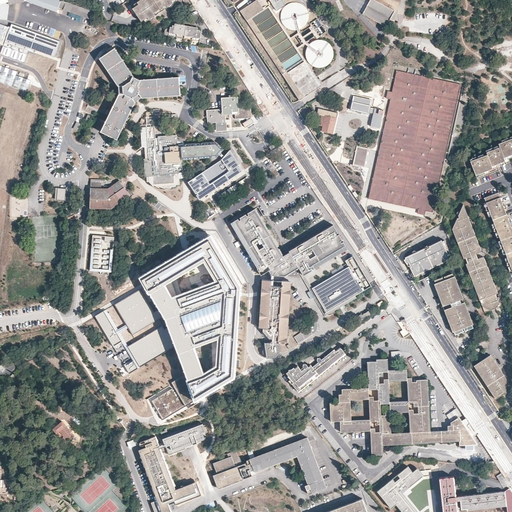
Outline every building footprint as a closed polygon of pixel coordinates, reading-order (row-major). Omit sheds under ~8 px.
[(0,0),(0,3),(8,1),(9,4),(23,2),(25,0),(56,12),(58,7),(93,20),(96,12),(66,1),(62,0),(0,0)] [(159,8),(153,0),(138,0),(136,1),(138,3),(132,7),(137,15),(141,21),(147,17),(148,19),(154,15),(153,13),(159,8)] [(153,0),(159,8),(165,4),(167,6),(173,2),(172,0),(153,0)] [(306,59),(299,49),(298,47),(292,39),(291,37),(270,4),(264,8),(258,0),(255,0),(240,10),(282,73),(303,59),(304,60),(306,59)] [(270,0),(277,9),(285,4),(282,0),(270,0)] [(390,20),(395,11),(375,0),(370,0),(363,14),(386,27),(387,26),(388,26),(390,25),(392,23),(390,20)] [(292,2),(291,2),(286,5),(283,9),(281,14),(282,20),(284,23),(287,26),(291,28),(295,29),(296,29),(297,29),(301,27),(305,25),(307,21),(308,17),(308,12),(306,7),(302,4),(298,2),(292,2)] [(303,46),(307,48),(307,47),(308,46),(305,44),(304,42),(311,38),(313,40),(317,37),(317,36),(324,32),(315,19),(309,24),(310,26),(298,33),(297,32),(297,31),(297,30),(296,29),(295,29),(296,34),(291,37),(292,39),(297,36),(302,44),(298,47),(299,49),(303,46)] [(63,40),(11,20),(9,26),(0,22),(0,47),(2,44),(7,46),(4,53),(24,60),(28,50),(35,53),(36,50),(57,57),(63,40)] [(200,41),(201,32),(199,32),(199,29),(197,29),(198,27),(175,23),(175,25),(173,25),(173,26),(171,26),(169,35),(200,41)] [(292,39),(298,47),(302,44),(297,36),(292,39)] [(307,47),(307,48),(306,51),(306,55),(307,58),(309,61),(312,64),(317,66),(321,66),(326,65),(329,63),(331,60),(333,57),(333,53),(332,49),(330,45),(327,41),(323,40),(319,39),(314,40),(311,42),(308,46),(307,47)] [(181,95),(180,86),(180,76),(159,77),(141,79),(140,80),(133,76),(134,76),(115,47),(100,57),(100,58),(118,86),(119,86),(119,93),(118,93),(100,131),(114,138),(117,139),(128,118),(136,101),(136,100),(141,96),(142,97),(181,95)] [(323,85),(306,59),(304,60),(303,59),(282,73),(299,101),(323,85)] [(37,78),(22,73),(23,70),(1,62),(0,65),(0,77),(4,79),(33,88),(37,78)] [(433,213),(462,84),(399,69),(394,90),(389,89),(388,96),(392,97),(369,198),(418,209),(418,214),(425,215),(426,211),(433,213)] [(34,105),(42,106),(42,96),(35,95),(34,105)] [(237,96),(221,97),(222,110),(218,110),(218,109),(207,110),(207,122),(216,122),(217,130),(226,129),(225,114),(233,113),(233,117),(248,116),(248,106),(238,106),(237,96)] [(380,127),(384,110),(375,108),(374,109),(370,108),(371,100),(353,96),(350,109),(368,113),(369,111),(374,113),(371,125),(380,127)] [(223,148),(216,142),(185,144),(182,139),(178,137),(177,127),(161,128),(159,108),(153,108),(153,110),(146,110),(148,124),(141,124),(142,146),(145,146),(146,158),(144,158),(145,173),(148,175),(148,180),(154,184),(155,184),(159,186),(161,185),(165,187),(166,186),(171,187),(172,185),(175,185),(176,183),(180,183),(180,178),(184,178),(183,171),(183,157),(217,154),(218,154),(220,152),(223,148)] [(323,120),(322,126),(321,131),(332,134),(337,112),(318,108),(317,113),(321,114),(320,120),(323,120)] [(511,143),(509,137),(506,139),(507,140),(502,142),(498,144),(499,145),(500,147),(495,149),(494,147),(490,149),(493,156),(491,157),(490,156),(489,156),(488,156),(492,166),(497,164),(498,167),(501,165),(506,163),(510,162),(509,158),(511,157),(511,143)] [(370,149),(359,147),(356,159),(356,161),(355,166),(351,165),(354,171),(362,173),(363,168),(366,169),(370,149)] [(239,164),(230,150),(225,156),(220,152),(218,154),(223,158),(222,159),(219,161),(188,182),(196,194),(197,193),(198,194),(197,195),(200,199),(242,171),(239,167),(238,167),(237,166),(239,164)] [(492,166),(488,156),(487,154),(483,156),(485,160),(489,170),(490,170),(493,169),(492,166)] [(489,170),(485,160),(484,160),(483,160),(483,161),(482,161),(482,163),(480,164),(477,156),(475,157),(475,159),(470,161),(476,175),(480,173),(481,176),(485,174),(484,172),(489,170)] [(107,188),(90,187),(89,208),(111,209),(129,195),(119,180),(107,188)] [(66,189),(56,188),(55,200),(65,200),(66,189)] [(500,197),(498,192),(484,198),(485,201),(487,206),(489,210),(490,215),(493,222),(495,227),(497,230),(499,236),(500,240),(502,245),(504,249),(505,253),(507,257),(509,262),(510,266),(511,270),(511,228),(511,226),(511,223),(511,222),(504,224),(503,222),(507,221),(507,218),(508,218),(505,210),(503,206),(505,205),(504,201),(496,204),(495,202),(499,201),(498,198),(500,197)] [(28,196),(12,197),(11,219),(28,220),(28,196)] [(499,297),(484,257),(478,259),(476,254),(482,252),(463,204),(458,216),(459,217),(457,218),(452,229),(464,259),(466,258),(467,263),(466,264),(480,300),(482,299),(483,303),(481,304),(482,305),(483,307),(486,309),(490,310),(491,310),(493,309),(494,309),(496,308),(497,307),(499,304),(499,302),(500,300),(499,298),(499,297)] [(283,257),(255,209),(247,214),(248,216),(247,216),(246,215),(240,218),(241,220),(239,221),(238,219),(230,224),(261,276),(269,271),(285,261),(283,257)] [(209,219),(217,215),(214,210),(206,214),(209,219)] [(333,226),(289,252),(289,253),(299,268),(304,276),(348,250),(333,226)] [(111,272),(114,236),(93,234),(90,270),(111,272)] [(174,348),(185,375),(193,401),(194,403),(233,377),(242,284),(217,236),(143,287),(165,321),(174,348)] [(415,277),(451,256),(449,250),(447,251),(445,246),(447,245),(444,238),(442,239),(407,259),(405,260),(408,264),(410,263),(412,266),(412,267),(411,268),(415,277)] [(407,259),(442,239),(441,238),(406,258),(407,259)] [(289,253),(283,257),(285,261),(269,271),(271,276),(274,276),(284,277),(299,268),(289,253)] [(350,268),(314,288),(328,312),(371,287),(354,258),(347,262),(350,268)] [(462,298),(454,276),(453,273),(435,279),(436,282),(435,283),(443,305),(462,298)] [(456,275),(454,276),(462,298),(464,298),(456,275)] [(259,328),(263,329),(263,332),(269,339),(272,340),(272,341),(280,342),(287,343),(291,282),(282,282),(282,287),(273,286),(271,286),(271,281),(262,281),(259,328)] [(165,321),(143,287),(95,317),(129,373),(174,348),(165,321)] [(464,302),(462,298),(443,305),(444,308),(464,302)] [(465,301),(464,302),(472,324),(473,324),(465,301)] [(472,324),(464,302),(444,308),(452,331),(453,331),(454,334),(456,333),(457,336),(461,335),(461,332),(473,327),(472,324)] [(311,323),(311,325),(310,326),(308,327),(313,334),(314,333),(316,332),(317,329),(317,328),(318,326),(317,324),(317,322),(316,320),(311,323)] [(308,327),(294,337),(298,344),(313,334),(308,327)] [(280,342),(272,341),(270,344),(265,343),(267,359),(276,358),(280,354),(280,342)] [(322,372),(327,368),(331,365),(334,362),(336,360),(343,355),(344,354),(344,353),(345,352),(338,344),(333,348),(323,356),(309,368),(308,367),(306,365),(303,361),(302,360),(300,361),(299,363),(300,364),(297,367),(295,364),(291,367),(290,365),(289,368),(288,370),(289,372),(286,374),(289,376),(291,379),(290,380),(290,381),(292,384),(299,392),(302,390),(308,384),(311,382),(317,377),(322,372)] [(310,365),(308,367),(309,368),(323,356),(333,348),(332,347),(320,357),(319,357),(318,357),(317,358),(316,358),(316,359),(316,360),(310,365)] [(400,359),(400,351),(391,352),(392,360),(400,359)] [(490,355),(474,366),(496,399),(506,392),(506,379),(497,364),(490,355)] [(448,431),(430,432),(428,380),(417,380),(417,382),(408,382),(409,403),(418,403),(418,414),(409,414),(410,433),(392,434),(391,415),(382,416),(381,404),(390,404),(390,383),(380,383),(380,370),(389,370),(389,359),(379,359),(379,363),(368,363),(369,388),(380,388),(381,400),(370,401),(371,420),(382,419),(382,432),(371,433),(372,455),(383,455),(383,445),(460,442),(460,446),(465,446),(466,451),(473,450),(473,451),(479,450),(484,458),(483,461),(484,467),(494,465),(475,435),(472,436),(467,429),(463,424),(459,418),(451,423),(451,426),(448,426),(448,431)] [(119,370),(123,377),(129,374),(125,366),(119,370)] [(407,370),(389,370),(389,381),(408,381),(407,370)] [(193,401),(185,375),(173,382),(175,386),(152,400),(162,419),(186,406),(193,401)] [(371,431),(371,420),(352,421),(351,400),(370,399),(369,388),(360,389),(342,390),(342,395),(339,395),(340,403),(331,403),(332,422),(341,421),(341,432),(371,431)] [(409,412),(409,403),(390,404),(391,413),(409,412)] [(74,434),(62,420),(53,428),(57,432),(58,431),(63,436),(62,437),(66,442),(74,434)] [(203,424),(163,438),(165,444),(166,446),(169,455),(186,449),(185,447),(184,445),(192,442),(193,444),(197,443),(197,440),(200,439),(198,434),(202,432),(206,431),(203,424)] [(159,446),(155,435),(142,440),(140,441),(139,442),(140,443),(140,444),(141,445),(142,444),(145,443),(146,446),(139,449),(157,499),(151,501),(154,511),(172,511),(168,502),(170,501),(174,499),(176,504),(202,494),(197,480),(175,488),(160,448),(159,446)] [(255,456),(250,457),(250,458),(247,459),(247,461),(241,464),(236,449),(227,452),(229,456),(213,462),(217,473),(213,474),(219,488),(244,478),(244,477),(252,474),(251,470),(254,469),(255,470),(298,455),(308,483),(305,484),(309,493),(326,486),(308,436),(255,456)] [(134,438),(127,441),(129,447),(136,444),(134,438)] [(425,476),(417,466),(381,496),(394,511),(411,511),(400,497),(425,476)] [(501,473),(497,475),(500,481),(505,479),(501,473)] [(348,476),(335,481),(338,489),(354,484),(352,478),(349,479),(348,476)] [(457,511),(456,499),(460,499),(461,508),(466,508),(466,509),(467,509),(486,507),(506,505),(504,490),(455,495),(453,476),(439,477),(443,511),(457,511)] [(366,511),(362,498),(356,500),(358,504),(353,505),(352,502),(328,510),(328,511),(324,511),(366,511)]
